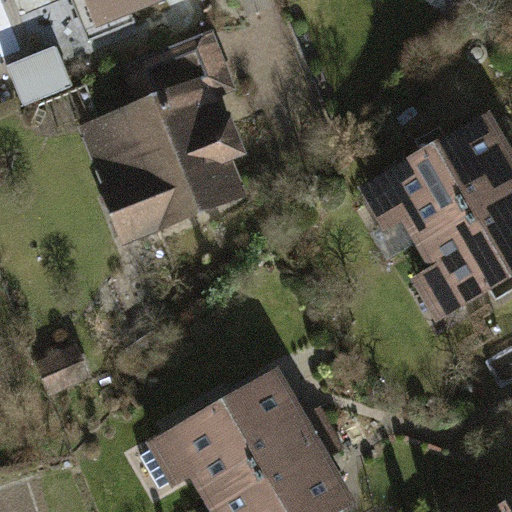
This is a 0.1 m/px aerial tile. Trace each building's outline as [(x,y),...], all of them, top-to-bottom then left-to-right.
[(89,0),(104,35),(183,0),(89,0)] [(87,134),(129,248),(249,205),(236,170),(257,163),(241,119),(220,126),(209,95),(243,83),(225,32),(124,68),(141,115),(87,134)] [(17,71),(33,111),(82,92),(65,52),(17,71)] [(511,145),(499,122),(371,195),(409,262),(511,203),(511,145)] [(511,203),(409,262),(447,329),(511,292),(511,203)] [(97,376),(86,346),(59,356),(70,386),(97,376)] [(286,373),(154,447),(191,511),(205,511),(326,444),(286,373)] [(326,444),(205,511),(356,511),(363,508),(326,444)]
